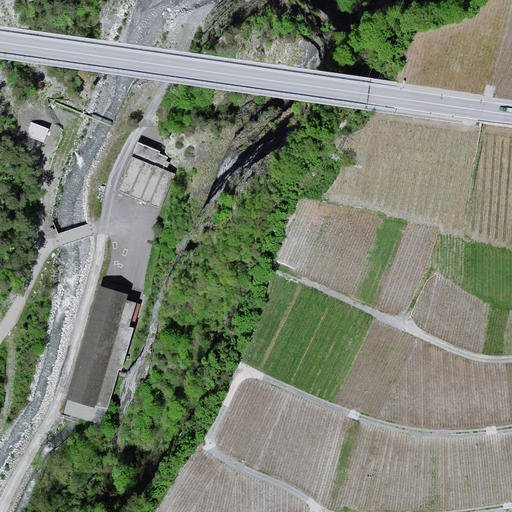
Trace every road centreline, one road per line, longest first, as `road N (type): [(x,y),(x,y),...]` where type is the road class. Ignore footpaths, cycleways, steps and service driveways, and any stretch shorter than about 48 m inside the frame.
road 1 (tertiary): [(0,40),(511,114)]
road 2 (track): [(322,511),(216,444),(247,372),(413,430),(511,426)]
road 3 (track): [(283,265),(469,355),(511,359)]
